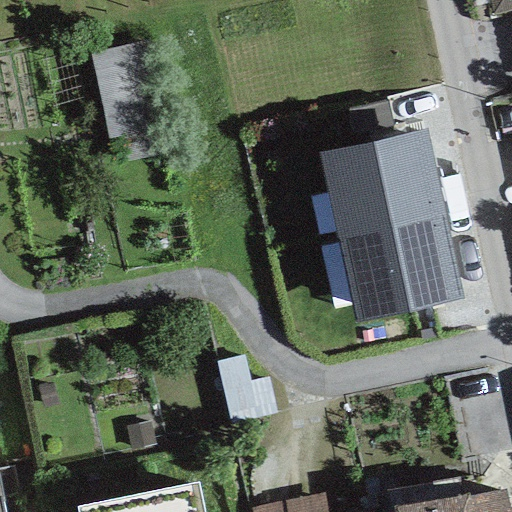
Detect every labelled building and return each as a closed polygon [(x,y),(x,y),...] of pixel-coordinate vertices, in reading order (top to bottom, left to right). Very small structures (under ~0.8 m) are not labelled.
[(511,0),(486,0),(490,14),(511,9),(511,0)] [(149,42),(95,52),(116,167),(170,157),(149,42)] [(317,151),(336,238),(444,215),(425,128),(317,151)] [(462,298),(444,215),(336,238),(353,321),(462,298)] [(203,511),(197,480),(76,505),(77,511),(203,511)] [(393,505),(393,511),(508,511),(503,487),(468,494),(467,490),(393,505)] [(325,511),(324,489),(262,494),(263,511),(325,511)]
